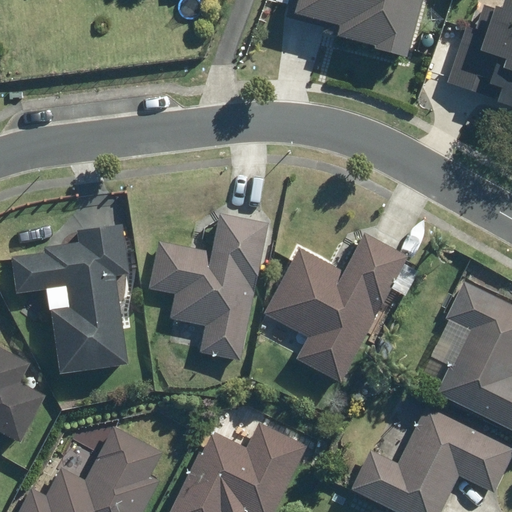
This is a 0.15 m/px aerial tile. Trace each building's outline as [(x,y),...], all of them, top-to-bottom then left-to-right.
[(406,55),(420,0),(289,0),(285,16),(323,26),(322,31),(374,44),(373,46),(406,55)] [(446,83),(494,99),(498,86),(500,87),(496,101),(511,106),(511,0),(501,0),(499,7),(494,5),(492,8),(483,5),(475,28),(485,31),(484,34),(465,27),(446,83)] [(457,39),(461,27),(446,22),(442,34),(457,39)] [(199,352),(241,361),(269,223),(220,214),(212,253),(159,241),(149,287),(175,293),(170,318),(205,325),(199,352)] [(55,369),(128,362),(115,223),(43,229),(55,369)] [(298,359),(341,382),(410,257),(366,233),(345,272),(301,248),(266,314),(309,338),(298,359)] [(511,363),(511,310),(464,287),(449,317),(472,328),(441,391),(445,393),(443,398),(468,409),(468,408),(485,415),(486,413),(511,425),(511,380),(506,377),(509,372),(501,368),(505,360),(511,363)] [(0,336),(0,442),(12,448),(42,370),(0,336)] [(494,492),(511,455),(511,445),(426,404),(397,463),(370,449),(350,489),(397,511),(440,511),(458,475),(494,492)] [(254,414),(238,444),(215,432),(173,511),(217,511),(227,494),(262,511),(270,511),(307,441),(254,414)] [(143,511),(160,479),(151,474),(162,452),(114,428),(86,484),(61,471),(48,497),(29,488),(16,511),(143,511)]
